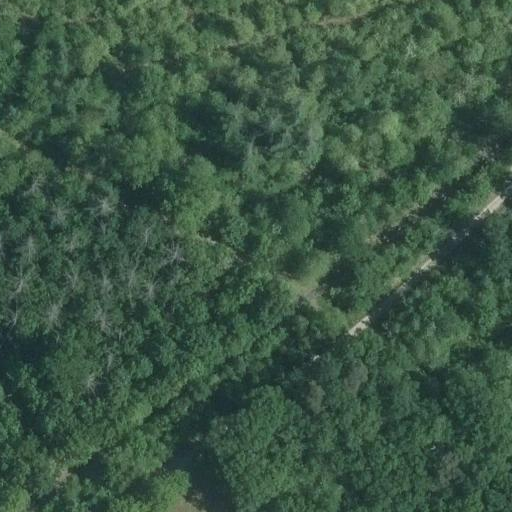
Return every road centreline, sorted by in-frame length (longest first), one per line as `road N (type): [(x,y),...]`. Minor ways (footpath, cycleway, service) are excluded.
road 1 (track): [(119,511),(351,334),(511,188)]
road 2 (track): [(426,0),(0,102)]
road 3 (track): [(351,334),(306,292),(0,129)]
